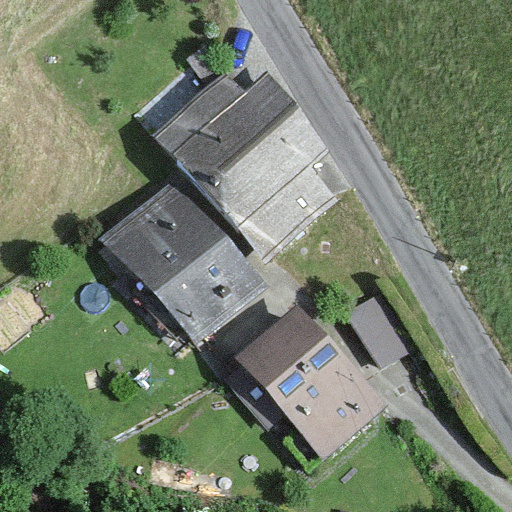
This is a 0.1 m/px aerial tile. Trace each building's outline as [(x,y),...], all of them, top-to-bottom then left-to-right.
[(237,99),(224,84),(153,144),(261,272),(337,208),(308,174),(327,158),(260,79),(237,99)] [(254,297),(173,194),(105,248),(186,350),(254,297)] [(369,306),(351,317),(381,364),(399,353),(369,306)] [(375,418),(290,318),(227,370),(312,470),(375,418)] [(181,466),(153,458),(146,483),(174,490),(181,466)]
